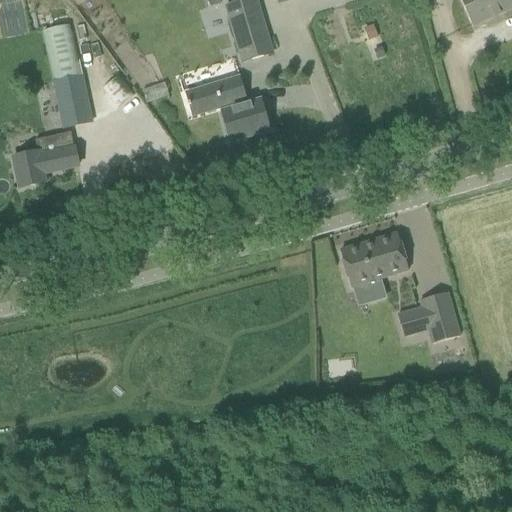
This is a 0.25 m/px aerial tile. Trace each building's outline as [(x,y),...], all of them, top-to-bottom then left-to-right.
[(217,0),(206,0),(208,7),(209,8),(219,5),(218,0),(217,0)] [(255,0),(246,0),(225,7),(243,64),(273,54),(255,0)] [(511,0),(458,0),(471,28),(511,9),(511,0)] [(71,26),(43,32),(53,83),(82,77),(71,26)] [(373,27),(365,30),(369,40),(376,38),(373,27)] [(381,48),(375,51),(378,60),(384,58),(381,48)] [(281,76),(273,80),(276,89),(285,85),(281,76)] [(53,83),(57,100),(60,116),(63,130),(92,124),(82,77),(53,83)] [(119,77),(102,90),(117,109),(134,96),(119,77)] [(197,90),(186,93),(189,103),(187,104),(188,107),(190,107),(193,117),(204,113),(220,108),(222,108),(223,112),(221,113),(230,143),(268,132),(259,102),(258,102),(246,106),(238,78),(197,90)] [(13,158),(13,160),(15,170),(19,190),(44,185),(42,175),(78,168),(71,134),(36,141),(38,153),(13,158)] [(397,236),(339,253),(350,289),(408,272),(397,236)] [(422,310),(397,317),(403,338),(428,331),(432,346),(459,338),(446,295),(419,302),(422,310)] [(511,326),(510,327),(506,328),(502,330),(498,334),(494,338),(493,342),(491,348),(491,352),(492,357),(493,360),(496,364),(500,369),(503,371),(507,373),(511,374),(511,326)]
